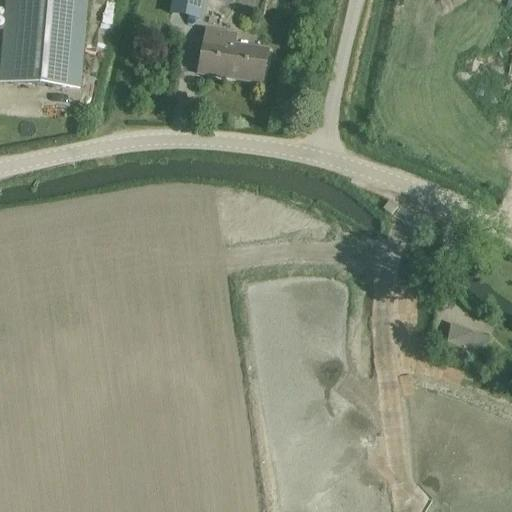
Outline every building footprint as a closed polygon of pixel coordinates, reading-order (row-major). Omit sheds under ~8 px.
[(6,0),(3,46),(0,79),(0,83),(79,90),(83,52),(87,0),(6,0)] [(180,0),(188,2),(185,19),(200,22),(204,0),(180,0)] [(205,32),(199,75),(263,85),(268,52),(232,47),(234,36),(205,32)] [(383,210),(391,217),(398,208),(389,202),(383,210)] [(451,326),(447,346),(468,354),(473,334),(451,326)]
